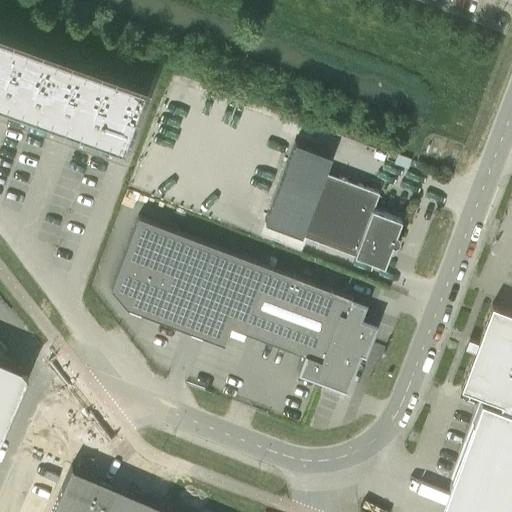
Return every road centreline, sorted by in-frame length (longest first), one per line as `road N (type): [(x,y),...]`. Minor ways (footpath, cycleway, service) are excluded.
road 1 (residential): [(148,406),(307,461),(366,447),(404,396),(511,112)]
road 2 (unclassified): [(0,221),(148,406)]
road 3 (unknown): [(476,205),(267,115)]
